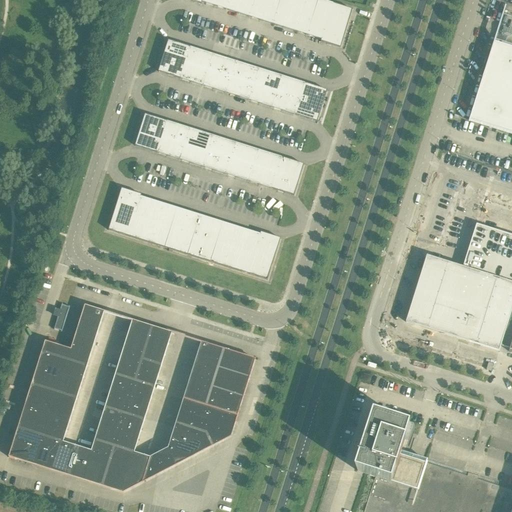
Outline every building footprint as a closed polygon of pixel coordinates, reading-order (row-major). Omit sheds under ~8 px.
[(202,3),(307,36),(321,40),(321,42),(334,46),(340,48),(352,10),(319,0),(186,0),(187,0),(201,5),(202,3)] [(164,74),(295,115),(311,120),(317,122),(323,103),(327,91),(321,89),(211,55),(189,48),(174,43),(168,41),(164,53),(158,72),(164,74)] [(511,133),(511,47),(494,42),(469,122),(470,122),(470,120),(511,133)] [(141,148),(200,167),(288,195),(294,196),(298,184),(304,165),(298,163),(167,122),(151,117),(145,115),(135,146),(141,148)] [(108,231),(161,247),(267,281),(280,239),(274,237),(261,233),(260,235),(141,197),(142,195),(128,191),(122,189),(111,221),(108,231)] [(511,235),(476,225),(463,268),(427,256),(406,322),(499,352),(504,334),(511,336),(511,341),(509,352),(511,352),(511,235)] [(56,310),(54,315),(54,316),(58,317),(54,330),(55,330),(55,329),(61,331),(61,332),(62,332),(70,307),(69,306),(69,307),(63,305),(63,304),(62,304),(60,311),(56,310)] [(150,458),(134,453),(172,335),(174,335),(175,334),(130,320),(130,321),(132,322),(91,451),(63,443),(104,313),(107,314),(107,313),(85,306),(71,350),(45,342),(9,458),(15,460),(15,457),(123,491),(144,480),(144,479),(150,458)] [(199,342),(198,343),(201,344),(183,399),(238,416),(255,360),(199,342)] [(168,448),(150,458),(144,479),(145,478),(146,479),(175,464),(174,463),(176,462),(177,463),(210,445),(210,444),(212,443),(212,444),(221,439),(232,434),(238,416),(183,399),(168,448)] [(367,474),(375,477),(418,491),(428,460),(401,452),(401,451),(404,452),(408,441),(405,440),(410,425),(372,413),(354,470),(367,474)] [(440,478),(442,479),(451,482),(453,474),(454,474),(454,473),(439,468),(439,469),(432,466),(432,467),(431,467),(432,467),(429,477),(435,479),(436,477),(440,478)] [(487,494),(496,496),(498,497),(502,498),(502,500),(508,502),(511,493),(511,492),(505,490),(505,489),(490,485),(489,486),(490,486),(487,494)]
